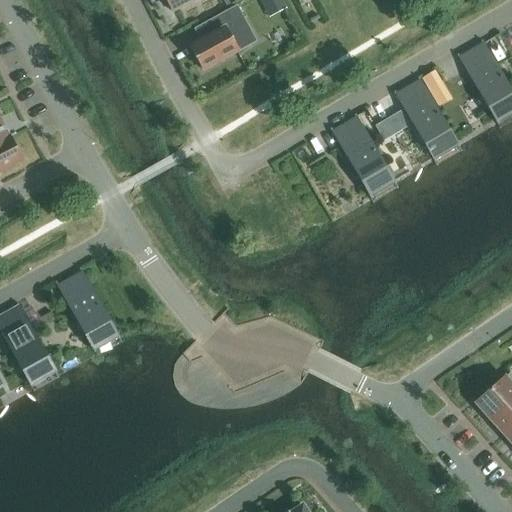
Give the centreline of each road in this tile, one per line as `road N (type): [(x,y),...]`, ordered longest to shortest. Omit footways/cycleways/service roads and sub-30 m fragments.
road 1 (residential): [(130,0),(225,175),(511,9)]
road 2 (residential): [(391,398),(280,343),(231,341),(203,327),(128,230)]
road 3 (residential): [(80,152),(6,0)]
road 4 (residential): [(498,511),(391,398)]
road 5 (residential): [(349,511),(300,467),(222,511)]
road 6 (residential): [(0,301),(128,230)]
road 7 (residential): [(511,315),(391,398)]
